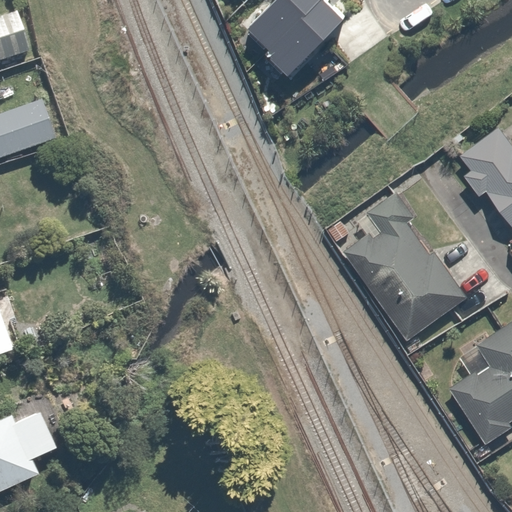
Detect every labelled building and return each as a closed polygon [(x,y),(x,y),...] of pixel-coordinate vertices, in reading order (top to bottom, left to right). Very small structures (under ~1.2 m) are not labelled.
[(323,0),(279,0),(250,32),(271,51),(262,60),(290,85),(343,27),(318,5),(323,0)] [(0,57),(26,48),(13,7),(0,11),(0,57)] [(0,156),(52,136),(36,95),(0,108),(0,156)] [(511,139),(509,142),(496,124),(457,150),(465,163),(456,169),(473,195),(483,188),(507,224),(511,220),(511,139)] [(379,221),(340,247),(398,333),(445,302),(457,320),(505,288),(491,269),(455,293),(406,220),(417,213),(397,183),(367,203),(379,221)] [(511,314),(472,338),(485,359),(444,384),(478,440),(511,419),(511,314)] [(0,483),(29,471),(22,454),(63,438),(43,389),(0,407),(0,483)]
